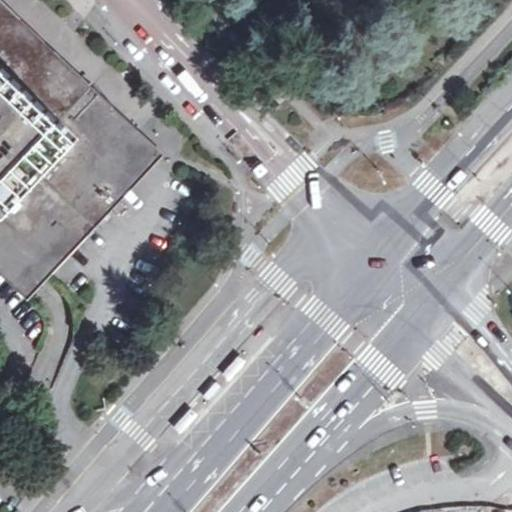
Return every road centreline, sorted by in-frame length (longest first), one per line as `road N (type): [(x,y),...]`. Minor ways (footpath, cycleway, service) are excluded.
road 1 (tertiary): [(71,502),(321,229)]
road 2 (primary): [(271,511),(347,439),(386,417),(428,406),(472,412),(511,436)]
road 3 (primary): [(240,511),(410,315)]
road 4 (primary): [(363,275),(196,468)]
road 5 (tertiary): [(198,69),(211,105),(321,229)]
road 6 (tertiary): [(351,191),(198,69)]
road 7 (primary): [(511,107),(400,229)]
road 8 (tertiary): [(410,315),(511,424)]
road 9 (tertiary): [(196,468),(71,502)]
